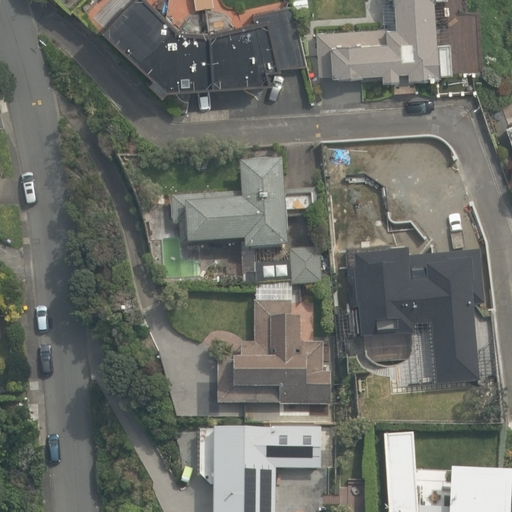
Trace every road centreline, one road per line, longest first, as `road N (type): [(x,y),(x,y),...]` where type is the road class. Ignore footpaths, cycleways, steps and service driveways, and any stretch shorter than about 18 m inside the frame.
road 1 (residential): [(18,22),(56,26),(98,57),(145,118),(165,131),(442,118),(466,149),(498,242),(511,349)]
road 2 (residential): [(18,22),(60,287),(76,511)]
